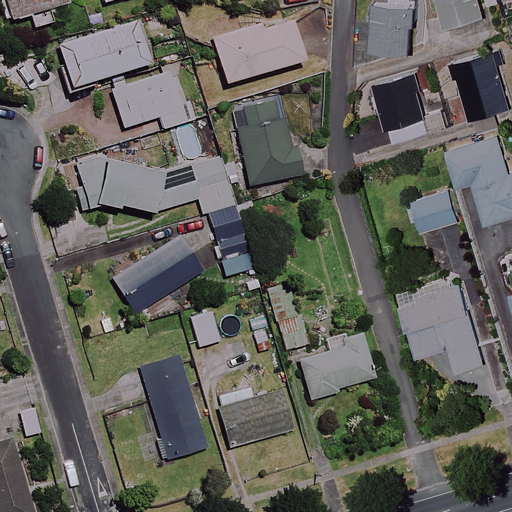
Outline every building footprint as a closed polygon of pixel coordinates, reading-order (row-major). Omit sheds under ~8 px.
[(0,0),(0,15),(2,24),(16,20),(28,16),(33,30),(54,24),(50,10),(67,4),(65,0),(101,0),(102,3),(113,0),(0,0)] [(486,14),(481,0),(438,0),(446,26),(486,14)] [(415,4),(371,3),(369,48),(413,50),(415,4)] [(148,65),(135,22),(56,46),(69,88),(148,65)] [(302,62),(290,22),(261,30),(259,25),(210,39),(223,85),(302,62)] [(507,62),(502,46),(452,63),(472,119),(511,104),(511,102),(498,65),(507,62)] [(185,123),(169,71),(109,89),(121,129),(157,117),(161,130),(185,123)] [(429,115),(416,72),(374,85),(387,128),(391,126),(395,140),(448,124),(444,110),(429,115)] [(288,149),(282,119),(276,120),(273,104),(233,112),(248,186),(299,176),(293,148),(288,149)] [(202,152),(194,127),(177,132),(184,158),(202,152)] [(511,174),(510,175),(498,134),(446,149),(457,187),(473,182),(485,224),(511,215),(511,174)] [(152,213),(159,171),(81,158),(73,207),(97,210),(98,205),(150,213),(152,213)] [(159,171),(152,213),(197,199),(201,212),(232,203),(219,162),(165,172),(159,171)] [(458,220),(449,190),(408,201),(416,232),(458,220)] [(240,232),(256,228),(250,203),(234,207),(206,214),(218,260),(245,253),(240,232)] [(201,272),(179,237),(111,279),(132,314),(201,272)] [(256,272),(239,277),(244,295),(261,290),(256,272)] [(409,328),(470,310),(458,273),(398,291),(409,328)] [(307,344),(288,283),(266,289),(285,350),(307,344)] [(470,310),(409,328),(418,356),(451,346),(458,370),(485,361),(470,310)] [(218,341),(209,311),(187,318),(197,348),(218,341)] [(263,329),(248,333),(254,354),(269,349),(263,329)] [(372,377),(359,334),(337,341),(339,347),(295,361),(307,401),(335,392),(334,389),(372,377)] [(203,448),(176,357),(138,368),(165,460),(203,448)] [(251,401),(247,388),(214,397),(228,447),(289,431),(279,394),(251,401)] [(0,439),(37,431),(32,407),(0,414),(0,439)] [(0,511),(31,511),(10,438),(0,441),(0,511)]
